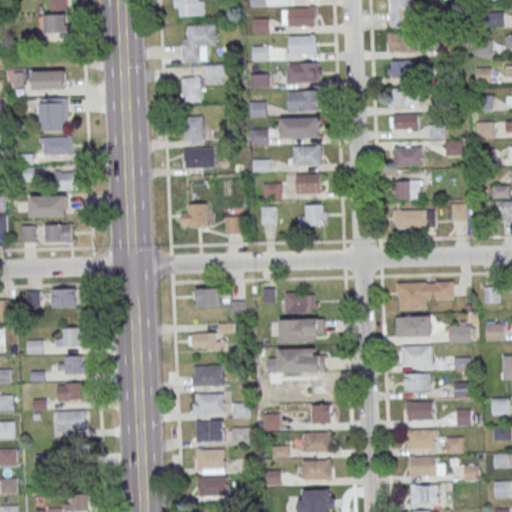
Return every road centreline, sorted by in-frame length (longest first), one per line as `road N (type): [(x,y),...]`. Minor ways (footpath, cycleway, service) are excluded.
road 1 (secondary): [(142,511),(119,0)]
road 2 (residential): [(371,511),(352,0)]
road 3 (residential): [(363,259),(131,266)]
road 4 (residential): [(511,254),(363,259)]
road 5 (residential): [(131,266),(0,268)]
